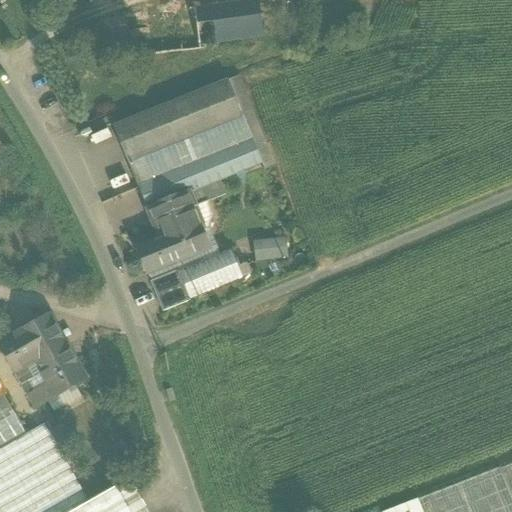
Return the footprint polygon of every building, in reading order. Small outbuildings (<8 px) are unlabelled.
[(301,0),(287,0),(288,33),(303,32),(301,0)] [(260,4),(195,11),(199,46),(264,38),(260,4)] [(195,11),(126,19),(130,60),(200,52),(199,46),(195,11)] [(274,165),(239,78),(227,82),(243,122),(251,142),(260,164),(262,170),(274,165)] [(227,82),(114,128),(130,167),(131,167),(243,122),(227,82)] [(243,122),(131,167),(139,187),(212,158),(251,142),(243,122)] [(251,142),(212,158),(221,180),(260,164),(251,142)] [(212,158),(139,187),(148,209),(221,180),(212,158)] [(221,180),(148,209),(154,223),(193,208),(208,202),(227,194),(221,180)] [(206,240),(214,237),(216,221),(208,202),(193,208),(206,240)] [(206,240),(193,208),(154,223),(160,240),(181,231),(192,257),(210,250),(206,240)] [(160,240),(136,250),(148,277),(192,258),(192,257),(181,231),(160,240)] [(263,240),(265,260),(285,258),(284,238),(263,240)] [(192,257),(192,258),(148,277),(151,283),(178,273),(214,259),(210,250),(192,257)] [(214,259),(178,273),(190,303),(240,283),(229,253),(214,259)] [(178,273),(151,283),(162,313),(190,303),(178,273)] [(41,318),(57,345),(66,340),(49,313),(41,318)] [(25,328),(42,355),(57,345),(41,318),(25,328)] [(25,328),(0,343),(0,349),(15,374),(34,362),(33,360),(42,355),(25,328)] [(42,355),(33,360),(34,362),(41,373),(49,386),(56,396),(88,376),(66,340),(57,345),(42,355)] [(34,362),(15,374),(22,385),(41,373),(34,362)] [(0,449),(28,433),(0,384),(0,449)] [(44,403),(56,396),(49,386),(38,393),(44,403)] [(42,425),(28,433),(0,449),(0,511),(67,511),(86,501),(42,425)] [(511,466),(501,470),(511,497),(511,466)] [(420,511),(511,511),(511,497),(501,470),(417,503),(420,511)] [(420,511),(417,503),(394,511),(420,511)]
